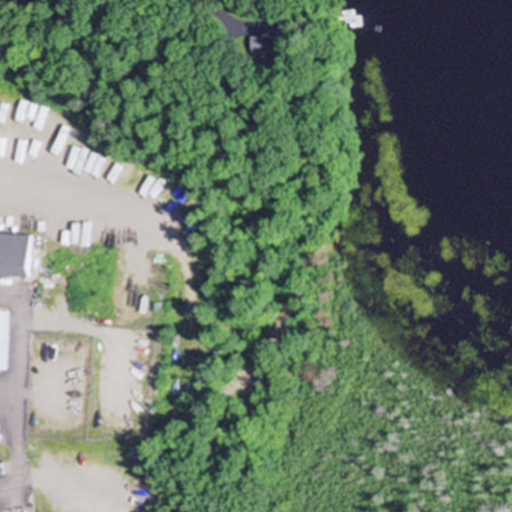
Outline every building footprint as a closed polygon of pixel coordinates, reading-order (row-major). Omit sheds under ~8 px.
[(251,38),(250,55),(277,56),(278,22),(259,21),(258,38),(251,38)] [(24,97),(14,95),(11,117),(28,119),(30,103),(23,103),(24,97)] [(59,141),(65,115),(47,111),(43,127),(36,125),(35,130),(9,123),(5,140),(22,144),(21,146),(30,148),(33,135),(59,141)] [(0,278),(25,280),(27,237),(0,235),(0,278)] [(0,373),(6,374),(8,313),(0,312),(0,373)]
